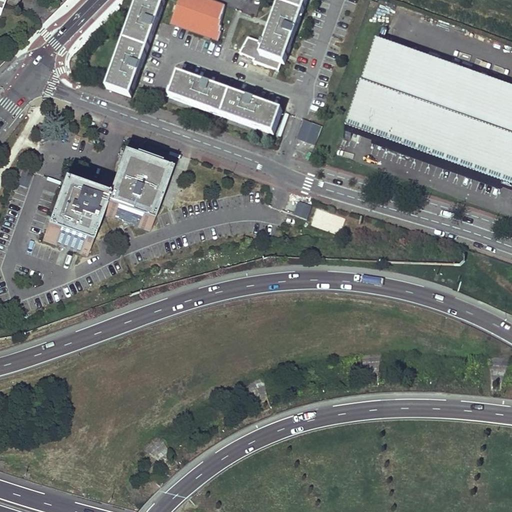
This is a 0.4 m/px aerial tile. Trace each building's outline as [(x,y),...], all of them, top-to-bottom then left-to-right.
[(166,3),(157,0),(140,0),(140,1),(141,1),(135,19),(136,20),(119,67),(118,66),(112,84),(111,83),(108,90),(132,99),(166,3)] [(218,37),(220,30),(219,30),(220,23),(218,23),(223,2),(215,0),(176,0),(169,21),(218,37)] [(246,37),(237,53),(253,59),(252,62),(277,70),(280,63),(283,64),(305,0),(276,0),(261,42),(246,37)] [(511,89),(378,41),(346,127),(511,187),(511,89)] [(281,113),(180,76),(171,99),(182,103),(183,102),(200,108),(200,106),(246,123),(245,124),(262,131),(262,132),(273,136),(281,113)] [(304,121),(297,139),(315,145),(322,127),(304,121)] [(511,187),(346,127),(343,137),(511,198),(511,187)] [(41,239),(85,255),(99,213),(147,230),(166,178),(119,161),(102,207),(58,192),(41,239)] [(309,225),(321,230),(328,212),(299,201),(294,216),(310,222),(309,225)] [(159,461),(169,450),(158,440),(148,451),(159,461)]
